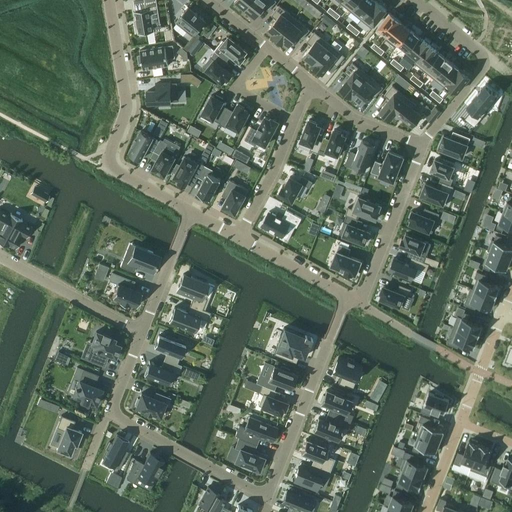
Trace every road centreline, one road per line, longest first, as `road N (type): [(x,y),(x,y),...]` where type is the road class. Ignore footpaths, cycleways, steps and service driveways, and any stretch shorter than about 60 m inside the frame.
road 1 (residential): [(347,297),(272,486),(262,493),(119,419),(114,406),(141,332)]
road 2 (residential): [(109,0),(126,106),(106,165),(190,212)]
road 3 (residential): [(414,0),(484,61),(421,145)]
road 4 (residential): [(421,145),(358,303)]
road 5 (residential): [(0,256),(141,332)]
road 6 (residential): [(294,120),(237,237)]
road 7 (residential): [(141,332),(190,212)]
road 8 (residential): [(310,82),(356,121),(421,145)]
road 9 (residential): [(237,237),(347,297)]
